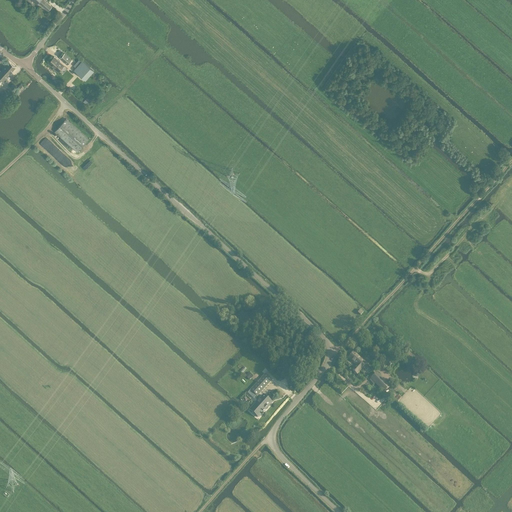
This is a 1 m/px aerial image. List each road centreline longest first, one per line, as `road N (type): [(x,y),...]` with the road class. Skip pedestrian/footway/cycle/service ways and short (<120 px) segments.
road 1 (tertiary): [(337,511),(268,441),(324,369),(324,338),(25,64)]
road 2 (track): [(328,349),(384,301),(511,160)]
